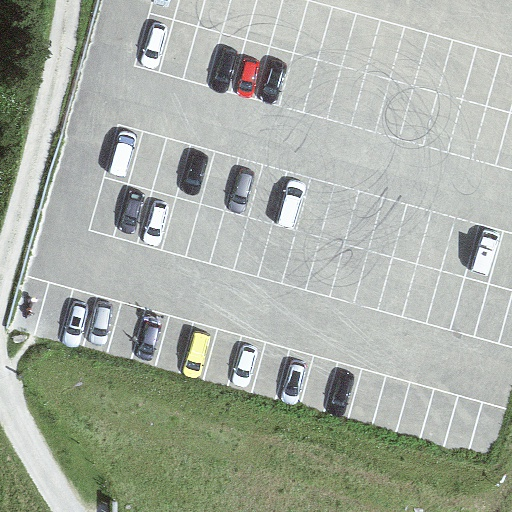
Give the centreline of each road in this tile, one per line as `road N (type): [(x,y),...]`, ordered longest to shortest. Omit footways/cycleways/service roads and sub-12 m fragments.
road 1 (track): [(0,290),(68,0)]
road 2 (track): [(71,511),(0,382)]
